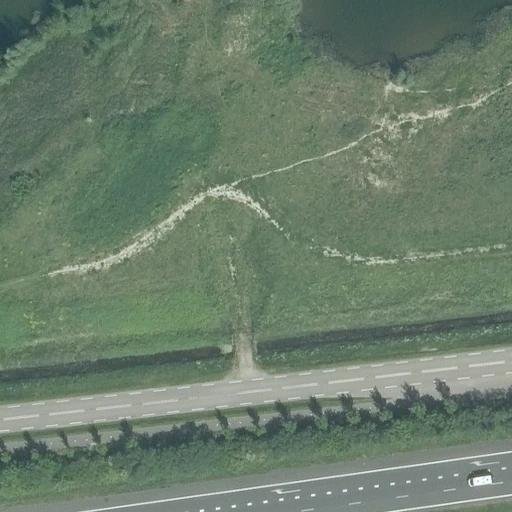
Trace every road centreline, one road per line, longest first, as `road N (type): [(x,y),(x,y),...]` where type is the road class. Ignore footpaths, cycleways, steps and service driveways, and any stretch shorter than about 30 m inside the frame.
road 1 (tertiary): [(0,419),(511,361)]
road 2 (motorway): [(511,482),(302,511)]
